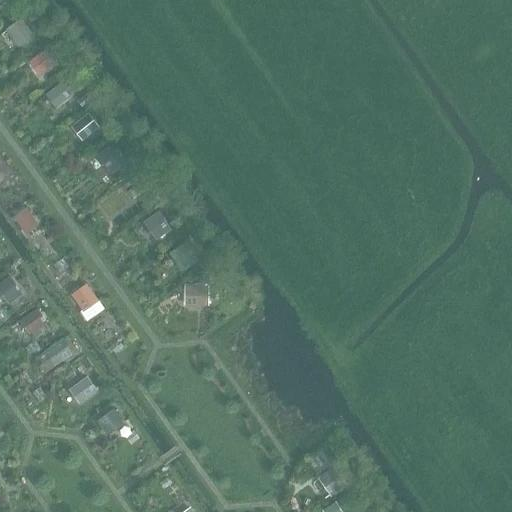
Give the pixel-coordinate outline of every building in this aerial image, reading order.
[(7,30),(20,47),(35,36),(22,19),(7,30)] [(33,59),(44,73),(57,64),(46,49),(33,59)] [(58,109),(75,95),(63,81),(47,94),(58,109)] [(77,124),(87,136),(100,126),(90,113),(77,124)] [(112,172),(126,162),(112,145),(98,155),(112,172)] [(122,187),(132,200),(145,190),(135,177),(122,187)] [(40,223),(27,206),(13,216),(25,234),(40,223)] [(157,240),(173,230),(159,211),(145,222),(157,240)] [(194,258),(184,245),(175,251),(185,265),(194,258)] [(25,294),(11,276),(0,284),(0,291),(10,304),(25,294)] [(209,306),(209,286),(185,286),(185,306),(209,306)] [(72,298),(85,312),(96,302),(83,288),(72,298)] [(31,335),(49,323),(38,308),(20,321),(31,335)] [(70,356),(61,343),(48,351),(57,365),(70,356)] [(99,391),(88,376),(71,390),(81,404),(99,391)] [(98,421),(106,433),(122,422),(113,410),(98,421)] [(332,496),(348,485),(335,467),(319,478),(332,496)] [(323,511),(343,511),(337,501),(323,510),(323,511)]
